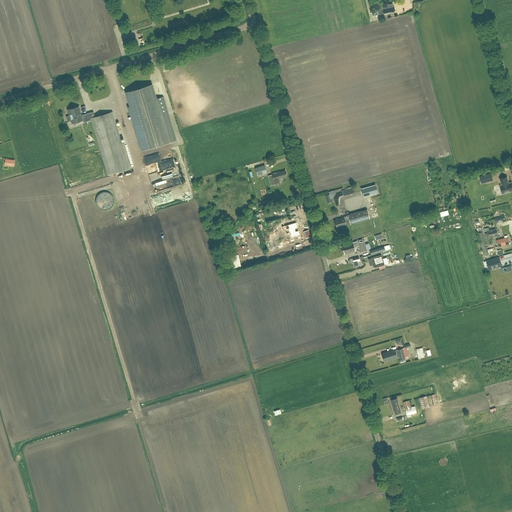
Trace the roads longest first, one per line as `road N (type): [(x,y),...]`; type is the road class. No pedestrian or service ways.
road 1 (unclassified): [(398,511),(255,23)]
road 2 (track): [(119,178),(71,192),(139,418)]
road 3 (unclassified): [(0,101),(255,23)]
